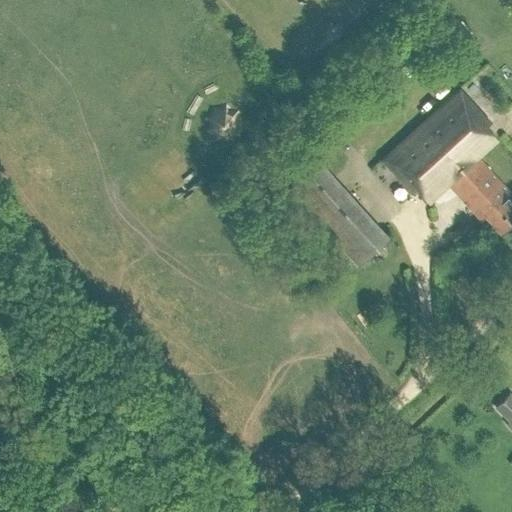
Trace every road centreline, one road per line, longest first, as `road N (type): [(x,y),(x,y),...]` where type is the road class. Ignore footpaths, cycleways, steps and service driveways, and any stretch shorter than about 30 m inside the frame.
road 1 (track): [(0,278),(219,511)]
road 2 (residential): [(282,511),(511,297)]
